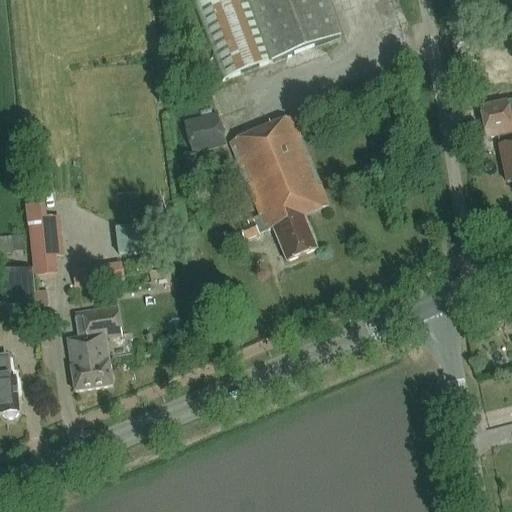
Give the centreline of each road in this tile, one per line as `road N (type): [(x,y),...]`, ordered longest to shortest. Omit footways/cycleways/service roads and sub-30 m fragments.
road 1 (secondary): [(0,488),(429,305)]
road 2 (unclassified): [(477,284),(424,0)]
road 3 (tertiary): [(476,511),(449,348),(429,305)]
